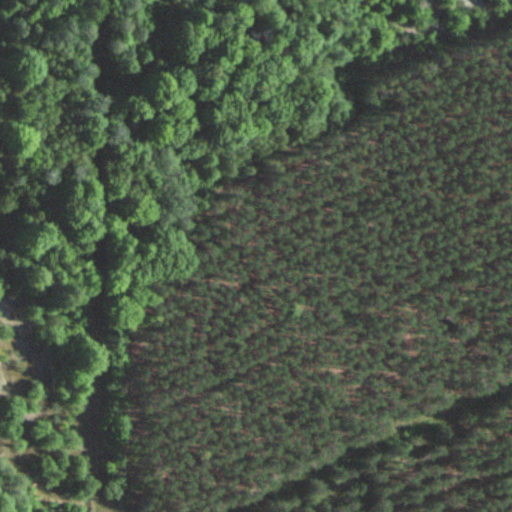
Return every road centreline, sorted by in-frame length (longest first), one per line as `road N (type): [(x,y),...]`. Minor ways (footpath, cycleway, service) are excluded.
road 1 (track): [(27,485),(58,505),(113,511),(388,431),(511,382)]
road 2 (track): [(0,366),(17,404),(29,511)]
